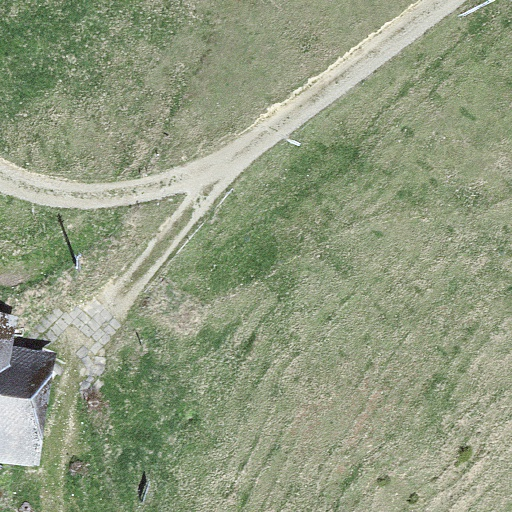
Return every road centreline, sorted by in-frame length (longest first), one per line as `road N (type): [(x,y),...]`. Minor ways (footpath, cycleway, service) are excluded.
road 1 (track): [(58,511),(59,441),(79,369),(232,165)]
road 2 (track): [(449,0),(232,165)]
road 3 (track): [(232,165),(90,200),(0,178)]
